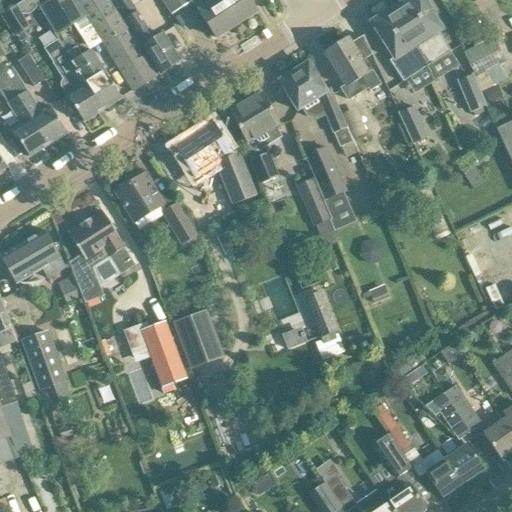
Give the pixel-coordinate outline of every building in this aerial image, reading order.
[(30,28),(21,16),(23,16),(26,15),(28,15),(30,14),(31,13),(33,12),(34,10),(36,8),(37,6),(33,0),(25,0),(2,14),(17,37),(30,28)] [(33,0),(37,6),(37,5),(56,35),(84,17),(85,16),(78,4),(75,0),(33,0)] [(107,0),(83,0),(78,4),(85,16),(84,17),(132,92),(156,76),(107,0)] [(154,39),(130,1),(128,0),(113,0),(121,11),(159,75),(179,62),(161,34),(154,39)] [(191,0),(163,0),(173,14),(193,2),(191,0)] [(216,39),(236,25),(223,5),(220,0),(199,0),(193,4),(216,39)] [(220,0),(223,5),(236,25),(257,12),(248,0),(220,0)] [(417,43),(413,45),(427,67),(451,52),(438,32),(441,30),(432,16),(421,0),(405,0),(394,7),(417,43)] [(394,7),(376,19),(377,20),(372,23),(386,45),(394,58),(389,61),(403,83),(427,67),(413,45),(417,43),(394,7)] [(325,54),(345,87),(341,89),(347,100),(366,88),(369,92),(380,85),(365,60),(371,55),(363,36),(350,45),(347,40),(340,45),(340,44),(337,46),(334,45),(329,48),(328,52),(325,54)] [(467,50),(484,89),(511,77),(493,38),(467,50)] [(102,111),(85,84),(66,54),(58,40),(43,49),(62,80),(61,80),(61,81),(61,82),(60,83),(60,85),(61,86),(61,87),(61,88),(84,123),(102,111)] [(66,54),(85,84),(102,111),(121,99),(104,72),(90,51),(82,56),(76,48),(66,54)] [(28,55),(18,62),(34,87),(45,81),(28,55)] [(319,96),(333,134),(339,148),(353,142),(341,115),(330,89),(326,92),(308,63),(283,79),(282,79),(281,85),(297,111),(319,96)] [(41,112),(22,82),(13,67),(2,74),(48,146),(66,134),(49,107),(41,112)] [(48,146),(2,74),(0,75),(0,92),(20,125),(12,130),(29,158),(48,146)] [(472,75),(458,81),(471,113),(485,107),(472,75)] [(279,124),(262,93),(230,113),(248,143),(246,144),(261,184),(276,177),(264,148),(282,136),(276,126),(279,124)] [(413,107),(399,114),(413,145),(428,138),(413,107)] [(511,122),(496,129),(511,164),(511,122)] [(213,124),(174,149),(194,179),(215,165),(232,206),(255,196),(237,150),(232,154),(213,124)] [(307,157),(325,200),(345,192),(326,148),(307,157)] [(163,206),(144,175),(115,193),(134,224),(163,206)] [(316,226),(330,220),(312,180),(298,187),(316,226)] [(181,245),(197,235),(178,204),(162,214),(181,245)] [(120,240),(102,212),(68,234),(81,255),(69,263),(85,304),(103,296),(92,268),(109,258),(120,276),(135,266),(119,240),(120,240)] [(66,268),(45,231),(0,257),(0,258),(15,284),(44,267),(50,278),(66,268)] [(383,283),(369,289),(374,301),(388,295),(383,283)] [(321,293),(306,299),(321,337),(336,331),(321,293)] [(0,332),(11,328),(0,300),(0,332)] [(207,310),(173,323),(178,338),(190,370),(224,357),(207,310)] [(148,325),(139,328),(150,356),(163,393),(175,389),(173,381),(187,376),(165,319),(148,325)] [(290,349),(311,340),(304,325),(284,334),(290,349)] [(39,392),(58,385),(66,382),(47,331),(21,341),(39,392)] [(460,356),(452,345),(441,353),(449,364),(460,356)] [(511,349),(503,356),(511,369),(511,349)] [(358,352),(336,362),(339,370),(361,360),(358,352)] [(492,364),(511,393),(511,369),(503,356),(492,364)] [(0,403),(2,408),(16,403),(10,385),(2,357),(0,357),(0,403)] [(444,394),(470,433),(482,425),(456,386),(444,394)] [(470,433),(444,394),(423,408),(433,418),(438,414),(457,442),(470,433)] [(0,440),(11,436),(2,408),(0,403),(0,440)] [(500,459),(511,450),(511,432),(504,420),(483,434),(500,459)] [(387,433),(390,436),(411,468),(425,458),(401,424),(387,433)] [(395,479),(378,490),(392,511),(421,511),(425,509),(408,485),(401,475),(411,468),(390,436),(374,447),(395,479)] [(466,445),(446,459),(462,484),(483,470),(466,445)] [(442,498),(462,484),(446,459),(425,473),(442,498)] [(337,477),(326,485),(342,507),(353,500),(338,479),(337,477)] [(345,511),(342,507),(326,485),(313,493),(326,511),(345,511)] [(358,511),(392,511),(378,490),(355,506),(358,511)]
